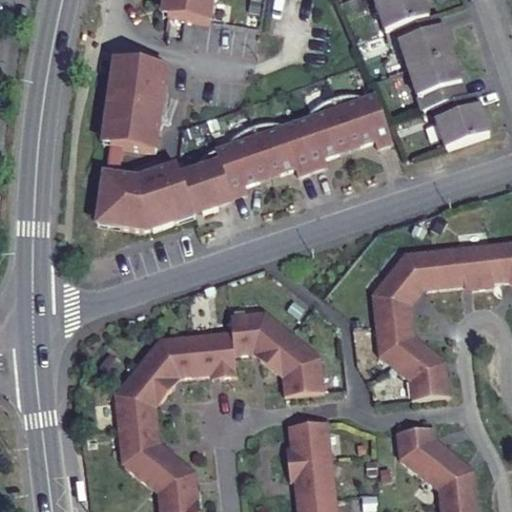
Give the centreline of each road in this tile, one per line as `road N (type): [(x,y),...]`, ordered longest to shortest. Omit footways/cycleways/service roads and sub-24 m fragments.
road 1 (residential): [(31,318),(70,314),(511,166)]
road 2 (secondary): [(60,0),(37,139),(31,318)]
road 3 (secondary): [(33,350),(50,511)]
